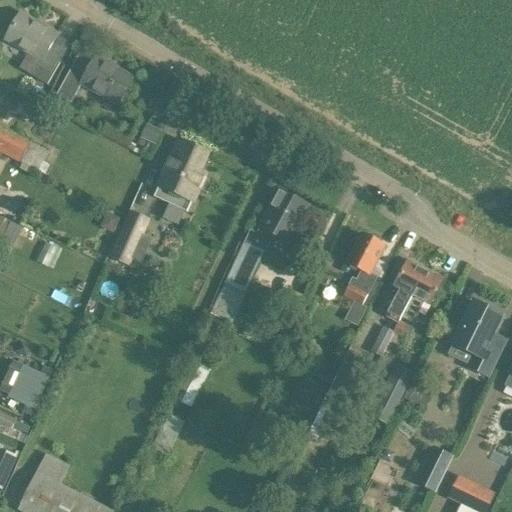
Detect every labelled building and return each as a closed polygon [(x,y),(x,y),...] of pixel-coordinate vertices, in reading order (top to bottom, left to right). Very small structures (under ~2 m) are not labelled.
[(72,43),(20,13),(5,39),(28,53),(19,69),(47,86),(72,43)] [(134,77),(95,56),(85,74),(72,66),(56,95),(71,103),(81,85),(118,106),(134,77)] [(30,143),(0,126),(0,151),(19,162),(39,172),(48,152),(30,143)] [(161,132),(148,126),(142,138),(155,144),(161,132)] [(158,186),(159,186),(154,197),(187,212),(192,201),(193,202),(206,174),(200,171),(208,153),(179,140),(170,159),(172,160),(168,168),(167,167),(158,186)] [(308,205),(280,190),(256,235),(250,233),(225,285),(210,314),(230,323),(267,243),(269,244),(274,235),(288,243),(289,241),(293,242),(299,231),(295,229),(308,205)] [(112,257),(128,264),(148,220),(131,213),(112,257)] [(0,241),(2,242),(5,235),(17,240),(22,228),(11,223),(0,217),(0,241)] [(384,246),(361,234),(347,262),(361,270),(356,280),(352,278),(348,286),(343,297),(353,303),(344,320),(357,327),(367,308),(362,306),(367,296),(368,296),(378,278),(382,281),(389,266),(377,260),(384,246)] [(400,319),(401,317),(426,270),(408,261),(394,288),(400,291),(389,313),(400,319)] [(443,279),(426,270),(401,317),(413,323),(424,303),(430,306),(443,279)] [(503,346),(491,341),(503,316),(494,312),(496,308),(484,303),(482,306),(473,302),(460,329),(456,327),(450,339),(454,341),(452,345),(470,354),(465,364),(469,366),(468,368),(488,377),(503,346)] [(382,355),(383,355),(385,357),(387,353),(395,358),(404,339),(403,339),(410,326),(398,320),(392,331),(383,327),(369,353),(380,358),(382,355)] [(362,356),(349,349),(315,418),(321,421),(334,396),(340,399),(350,378),(365,385),(376,363),(361,356),(362,356)] [(33,409),(48,377),(12,360),(0,387),(0,390),(10,395),(9,397),(33,409)] [(211,371),(190,361),(172,398),(193,407),(211,371)] [(414,374),(394,365),(369,416),(389,426),(414,374)] [(0,423),(12,429),(16,420),(0,413),(0,423)] [(183,422),(169,414),(147,457),(162,464),(183,422)] [(373,431),(352,421),(341,443),(355,450),(358,444),(365,447),(373,431)] [(416,483),(434,492),(451,458),(433,449),(416,483)] [(70,466),(46,454),(20,505),(20,506),(18,511),(20,511),(115,511),(61,484),(70,466)] [(457,479),(447,499),(460,505),(473,511),(485,511),(493,497),(457,479)]
